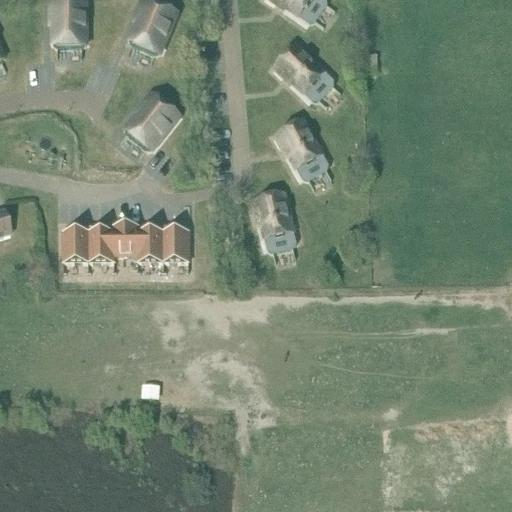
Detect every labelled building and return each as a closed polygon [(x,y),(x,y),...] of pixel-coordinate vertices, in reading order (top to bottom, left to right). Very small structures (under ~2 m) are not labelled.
[(318,0),(266,0),(276,7),(277,6),(308,27),(318,26),(326,15),(324,4),(318,0)] [(155,60),(160,58),(176,18),(143,4),(138,17),(140,18),(129,45),(131,50),(155,60)] [(82,53),(86,49),(85,6),(50,6),(50,20),(52,20),(53,49),(57,53),(82,53)] [(295,50),(274,72),(283,81),(284,80),(312,106),(322,106),(332,96),(331,85),(323,78),(295,50)] [(361,73),(377,73),(377,58),(361,59),(361,73)] [(146,155),(152,155),(179,120),(151,98),(142,109),(144,111),(126,134),(127,140),(146,155)] [(302,126),(275,141),(281,151),(283,151),(301,184),(311,187),(323,180),(326,170),(302,126)] [(282,199),(253,206),(256,218),(258,218),(265,244),(267,254),(277,260),(290,256),(295,247),(282,199)] [(0,241),(10,239),(5,219),(0,219),(0,241)] [(63,236),(63,268),(114,267),(114,262),(137,262),(137,267),(188,267),(188,236),(168,236),(168,231),(84,231),(84,236),(63,236)] [(45,265),(29,267),(31,284),(48,282),(45,265)]
